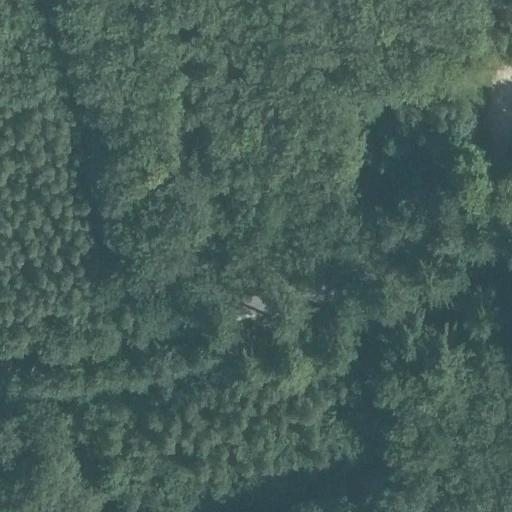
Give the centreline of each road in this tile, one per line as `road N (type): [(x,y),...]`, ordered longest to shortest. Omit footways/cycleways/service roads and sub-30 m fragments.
road 1 (tertiary): [(0,355),(511,255)]
road 2 (track): [(424,511),(360,327)]
